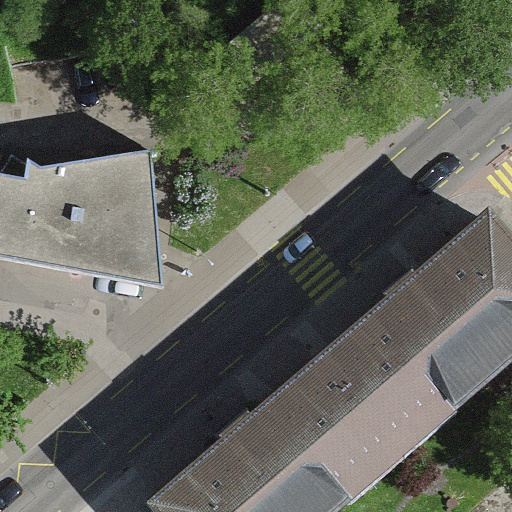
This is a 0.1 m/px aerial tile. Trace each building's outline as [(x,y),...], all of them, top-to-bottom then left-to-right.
[(297,0),(282,0),(224,50),(252,82),(307,36),(319,25),(297,0)] [(0,82),(13,79),(0,25),(0,82)] [(0,260),(162,290),(150,156),(97,164),(42,172),(40,172),(29,166),(28,167),(11,157),(0,174),(0,260)] [(321,364),(396,451),(451,404),(454,407),(511,357),(511,250),(488,222),(416,284),(409,276),(397,287),(384,298),(390,305),(321,364)] [(340,499),(396,451),(321,364),(251,424),(245,418),(233,428),(221,438),(227,445),(155,506),(159,511),(332,511),(343,502),(340,499)]
